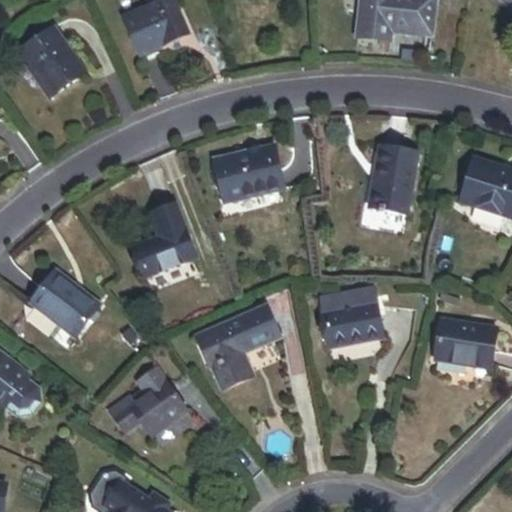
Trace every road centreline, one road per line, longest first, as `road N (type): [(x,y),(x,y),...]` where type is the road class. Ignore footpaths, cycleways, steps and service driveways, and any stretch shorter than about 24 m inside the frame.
road 1 (residential): [(0,229),(97,156),(205,110),(321,89),(439,94),(511,114)]
road 2 (residential): [(407,511),(383,496),(341,487),(296,495),(271,511)]
road 3 (residential): [(511,423),(419,511)]
